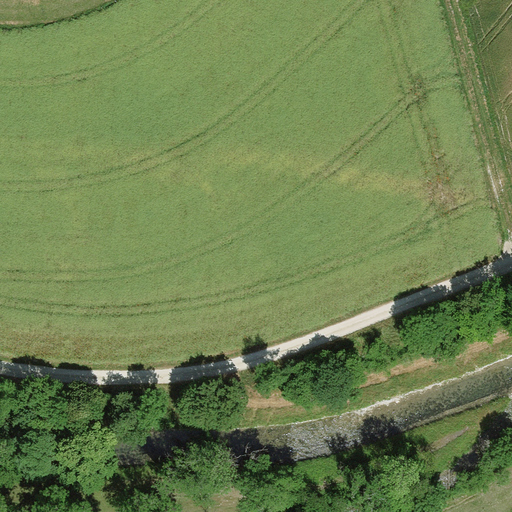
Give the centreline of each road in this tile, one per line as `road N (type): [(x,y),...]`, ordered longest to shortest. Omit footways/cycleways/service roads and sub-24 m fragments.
road 1 (track): [(511,263),(201,369),(110,377),(0,369)]
road 2 (track): [(511,251),(444,0)]
